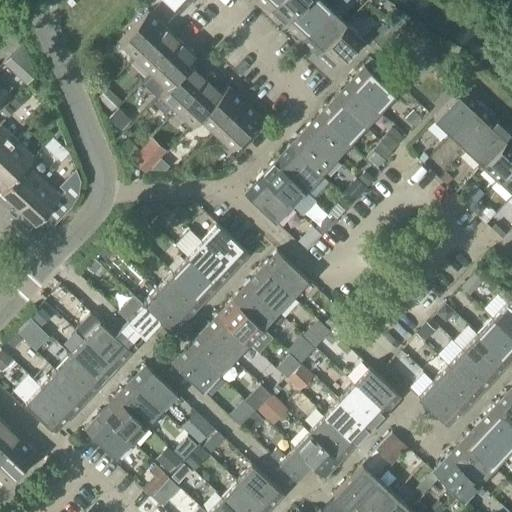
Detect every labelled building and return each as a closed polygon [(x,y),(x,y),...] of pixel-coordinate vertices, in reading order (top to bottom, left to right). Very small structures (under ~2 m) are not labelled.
[(187,0),(166,0),(178,11),(187,0)] [(275,0),(269,7),(285,22),(305,0),(275,0)] [(322,0),(305,0),(285,22),(300,37),(329,6),(322,0)] [(316,52),(345,21),(329,6),(300,37),(316,52)] [(135,55),(164,24),(147,9),(118,39),(135,55)] [(345,21),(316,52),(333,67),(362,37),(345,21)] [(400,22),(394,27),(398,31),(403,25),(400,22)] [(151,70),(180,39),(164,24),(135,55),(151,70)] [(376,31),(367,40),(379,51),(386,43),(388,41),(376,31)] [(180,39),(151,70),(166,84),(167,85),(189,61),(189,62),(196,54),(180,39)] [(205,76),(189,62),(189,61),(167,85),(166,84),(159,92),(176,107),(205,76)] [(349,80),(379,110),(395,93),(365,64),(349,80)] [(205,76),(176,107),(193,123),(199,115),(221,91),(205,76)] [(379,110),(349,80),(334,96),(364,125),(379,110)] [(6,90),(0,83),(0,109),(14,95),(7,89),(6,90)] [(215,130),(244,100),(227,84),(221,91),(199,115),(215,130)] [(107,86),(99,95),(113,109),(121,100),(107,86)] [(450,133),(479,102),(462,87),(433,118),(450,133)] [(19,92),(10,102),(17,109),(26,99),(19,92)] [(364,125),(334,96),(319,111),(349,141),(364,125)] [(244,100),(215,130),(231,146),(261,115),(244,100)] [(466,148),(494,117),(479,102),(450,133),(466,148)] [(7,104),(2,110),(8,116),(14,111),(7,104)] [(119,106),(109,117),(122,129),(132,118),(119,106)] [(349,141),(319,111),(304,127),(334,156),(349,141)] [(263,115),(254,124),(260,130),(264,126),(269,121),(263,115)] [(494,117),(466,148),(482,163),(510,132),(494,117)] [(0,157),(17,139),(0,123),(0,157)] [(393,126),(381,139),(392,149),(400,140),(404,136),(393,126)] [(334,156),(304,127),(289,142),(319,171),(334,156)] [(497,177),(511,161),(511,133),(510,132),(482,163),(497,177)] [(53,136),(44,145),(52,152),(61,143),(53,136)] [(165,150),(152,137),(133,156),(146,169),(165,150)] [(0,157),(0,176),(7,183),(27,163),(28,163),(35,156),(17,139),(0,157)] [(125,141),(117,150),(127,160),(136,150),(125,141)] [(381,141),(368,155),(377,164),(390,150),(381,141)] [(274,158),(304,187),(319,171),(289,142),(274,158)] [(168,149),(161,158),(169,166),(177,157),(168,149)] [(419,157),(419,158),(423,162),(429,156),(424,152),(419,157)] [(304,187),(274,158),(259,173),(289,202),(304,187)] [(511,190),(511,161),(497,177),(511,190)] [(0,190),(17,207),(44,178),(28,163),(27,163),(7,183),(0,190)] [(367,169),(359,178),(366,184),(374,176),(367,169)] [(448,171),(442,178),(448,184),(455,177),(448,171)] [(289,202),(259,173),(243,189),(273,219),(289,202)] [(44,178),(17,207),(34,223),(61,194),(44,178)] [(357,178),(351,185),(359,192),(365,186),(357,178)] [(480,200),(473,208),(480,215),(485,210),(485,205),(480,200)] [(181,206),(175,213),(182,220),(189,213),(181,206)] [(153,210),(147,217),(159,228),(165,221),(153,210)] [(327,216),(326,221),(329,224),(336,216),(331,211),(327,216)] [(125,224),(125,225),(134,233),(141,226),(132,217),(125,224)] [(201,238),(232,267),(248,251),(217,222),(201,238)] [(498,222),(493,227),(503,236),(507,231),(498,222)] [(189,227),(174,243),(187,254),(217,283),(232,267),(201,238),(189,227)] [(304,235),(299,240),(307,247),(312,242),(304,235)] [(109,241),(98,252),(107,260),(117,249),(109,241)] [(262,265),(292,294),(308,278),(277,249),(262,265)] [(172,270),(203,299),(217,283),(187,254),(172,270)] [(94,257),(85,265),(94,273),(102,264),(94,257)] [(247,280),(277,310),(292,294),(262,265),(247,280)] [(203,299),(172,270),(157,286),(188,314),(203,299)] [(473,272),(459,287),(468,295),(482,280),(473,272)] [(277,310),(247,280),(232,296),(262,325),(277,310)] [(188,314),(157,286),(142,301),(160,318),(159,318),(172,331),(188,314)] [(142,301),(133,293),(118,310),(126,318),(123,322),(113,332),(131,348),(141,338),(159,318),(160,318),(142,301)] [(262,325),(232,296),(217,311),(247,341),(256,349),(271,334),(262,325)] [(492,315),(511,334),(511,304),(507,299),(492,315)] [(454,311),(444,302),(434,312),(444,321),(454,311)] [(42,307),(32,317),(42,325),(51,316),(42,307)] [(201,327),(232,356),(247,341),(217,311),(201,327)] [(331,314),(322,324),(329,330),(338,320),(331,314)] [(477,331),(508,360),(511,355),(511,334),(492,315),(477,331)] [(84,336),(115,365),(131,348),(113,332),(99,319),(84,336)] [(320,321),(304,338),(314,346),(329,330),(320,321)] [(345,328),(337,321),(330,329),(332,331),(338,336),(345,328)] [(434,330),(425,322),(415,333),(423,341),(434,330)] [(232,356),(201,327),(187,343),(217,372),(232,356)] [(332,331),(326,338),(333,344),(340,338),(338,336),(332,331)] [(462,346),(493,376),(508,360),(477,331),(462,346)] [(15,332),(6,341),(14,348),(22,339),(15,332)] [(69,352),(100,381),(115,365),(84,336),(69,352)] [(305,339),(291,354),(300,362),(313,347),(305,339)] [(217,372),(187,343),(171,359),(201,388),(217,372)] [(493,376),(462,346),(448,362),(478,391),(493,376)] [(1,348),(0,349),(0,369),(2,371),(13,359),(1,348)] [(54,368),(85,397),(100,381),(69,352),(54,368)] [(288,352),(275,366),(285,375),(298,362),(288,352)] [(328,364),(317,353),(305,366),(316,376),(328,364)] [(145,362),(129,378),(160,407),(175,390),(155,371),(145,362)] [(433,378),(463,407),(478,391),(448,362),(433,378)] [(300,363),(286,378),(298,390),(312,374),(300,363)] [(353,381),(384,410),(400,394),(369,365),(353,381)] [(85,397),(54,368),(40,383),(71,412),(85,397)] [(160,407),(129,378),(129,379),(114,394),(145,423),(160,407)] [(463,407),(433,378),(417,395),(448,424),(463,407)] [(384,410),(353,381),(338,397),(369,426),(384,410)] [(258,382),(244,398),(254,408),(269,392),(258,382)] [(71,412),(40,383),(24,400),(55,429),(71,412)] [(511,394),(507,389),(492,405),(511,423),(511,394)] [(100,410),(130,439),(145,423),(114,394),(100,410)] [(286,409),(271,394),(256,409),(272,424),(286,409)] [(369,426),(338,397),(324,413),(354,442),(369,426)] [(237,402),(228,413),(240,424),(249,413),(237,402)] [(511,445),(511,423),(492,405),(477,421),(508,450),(511,445)] [(213,426),(196,408),(180,424),(197,441),(213,426)] [(130,439),(100,410),(84,426),(115,455),(130,439)] [(254,411),(242,423),(250,431),(262,419),(254,411)] [(309,429),(340,458),(354,442),(324,413),(309,429)] [(0,455),(19,435),(4,420),(0,423),(0,455)] [(508,450),(477,421),(462,437),(493,466),(508,450)] [(340,458),(309,429),(294,444),(311,461),(324,474),(340,458)] [(223,438),(216,431),(210,437),(217,444),(223,438)] [(381,445),(379,447),(394,461),(408,447),(393,432),(381,445)] [(19,435),(0,455),(0,474),(8,481),(36,450),(19,435)] [(493,466),(462,437),(447,453),(478,482),(493,466)] [(178,444),(174,449),(182,456),(186,451),(178,444)] [(296,477),(311,461),(294,444),(285,454),(277,447),(271,453),(296,477)] [(180,459),(166,446),(154,459),(168,472),(180,459)] [(203,458),(193,448),(184,458),(194,468),(203,458)] [(478,482),(447,453),(432,469),(463,498),(478,482)] [(350,509),(379,478),(362,462),(333,493),(350,509)] [(184,463),(172,477),(179,483),(192,470),(184,463)] [(236,479),(267,508),(282,491),(251,463),(236,479)] [(167,476),(155,464),(148,471),(153,475),(141,489),(149,496),(167,476)] [(432,470),(426,477),(433,484),(440,477),(432,470)] [(177,486),(167,476),(149,496),(159,505),(177,486)] [(353,511),(376,511),(394,493),(379,478),(350,509),(351,510),(353,511)] [(222,494),(240,511),(263,511),(267,508),(236,479),(222,494)] [(329,497),(320,507),(315,511),(348,511),(351,510),(350,509),(333,493),(329,497)] [(394,493),(376,511),(406,511),(410,508),(394,493)] [(240,511),(222,494),(206,511),(207,511),(240,511)]
